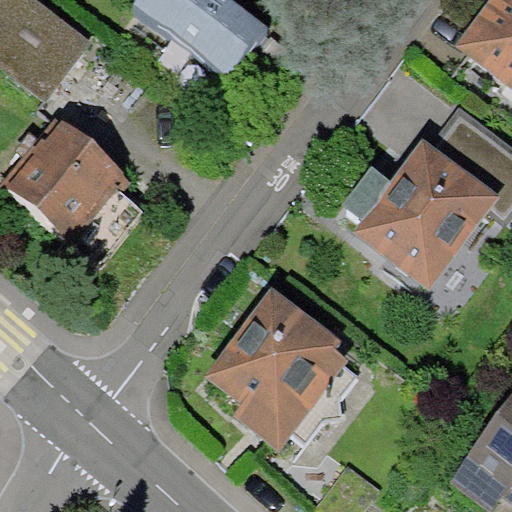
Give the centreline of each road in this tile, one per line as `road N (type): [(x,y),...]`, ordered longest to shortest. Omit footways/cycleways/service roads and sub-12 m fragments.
road 1 (residential): [(413,0),(90,428)]
road 2 (tertiary): [(185,511),(90,428)]
road 3 (tertiary): [(90,428),(0,345)]
